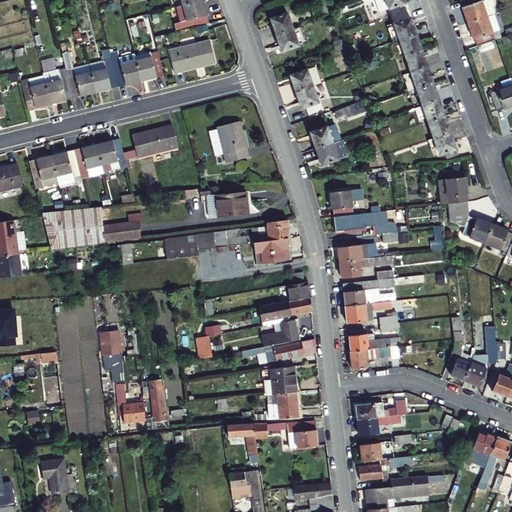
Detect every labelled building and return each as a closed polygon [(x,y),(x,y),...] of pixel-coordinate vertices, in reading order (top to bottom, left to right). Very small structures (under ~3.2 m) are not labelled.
[(329,14),(324,0),(323,0),(317,2),(322,17),(329,14)] [(464,0),(465,4),(464,5),(469,21),(488,15),(483,0),(464,0)] [(187,29),(207,24),(201,1),(181,6),(187,29)] [(286,7),(269,13),(274,30),(292,24),(286,7)] [(475,36),(476,36),(479,43),(496,37),(488,15),(469,21),(475,36)] [(416,36),(411,20),(394,26),(399,41),(416,36)] [(292,24),(274,30),(280,46),(297,41),(292,24)] [(405,58),(421,53),(416,36),(399,41),(405,58)] [(214,62),(209,40),(169,51),(174,72),(214,62)] [(88,65),(94,93),(117,88),(111,63),(107,50),(101,52),(103,61),(88,65)] [(410,75),(427,69),(421,53),(405,58),(410,75)] [(135,61),(133,55),(118,59),(118,61),(119,65),(135,61)] [(162,77),(157,56),(135,61),(140,82),(162,77)] [(63,61),(67,78),(72,98),(94,93),(88,65),(72,69),(70,59),(63,61)] [(118,61),(111,63),(117,88),(140,82),(135,61),(119,65),(118,61)] [(315,64),(289,72),(294,88),(311,82),(320,80),(315,64)] [(416,91),(433,86),(427,69),(410,75),(401,78),(407,94),(416,91)] [(498,77),(501,84),(511,81),(508,73),(498,77)] [(44,84),(42,76),(27,79),(29,88),(44,84)] [(27,79),(26,77),(19,79),(27,110),(49,104),(44,84),(29,88),(27,79)] [(72,98),(67,78),(44,84),(49,104),(72,98)] [(501,84),(488,89),(495,106),(502,104),(502,105),(511,101),(511,84),(511,81),(501,84)] [(311,82),(294,88),(299,105),(316,99),(311,82)] [(422,108),(438,103),(433,86),(416,91),(422,108)] [(350,112),(342,115),(344,119),(366,112),(363,101),(348,106),(350,112)] [(427,125),(444,120),(438,103),(422,108),(427,125)] [(433,142),(450,136),(444,120),(427,125),(433,142)] [(251,157),(242,121),(220,127),(229,163),(251,157)] [(179,148),(174,126),(135,136),(140,157),(179,148)] [(325,126),(308,131),(313,148),(330,142),(325,126)] [(446,161),(457,157),(450,136),(433,142),(438,157),(444,155),(446,161)] [(128,166),(122,138),(99,144),(104,165),(120,161),(122,167),(128,166)] [(330,142),(313,148),(319,163),(346,154),(341,139),(330,142)] [(104,165),(99,144),(76,150),(81,170),(104,165)] [(81,170),(76,150),(54,155),(61,183),(76,179),(76,177),(83,175),(81,170)] [(61,183),(54,155),(30,161),(37,188),(61,183)] [(0,191),(26,185),(20,164),(0,168),(0,191)] [(468,194),(466,177),(445,178),(447,195),(439,195),(440,204),(448,203),(467,201),(466,194),(468,194)] [(330,209),(333,209),(333,216),(379,211),(378,205),(362,207),(360,188),(329,192),(330,209)] [(244,214),(241,193),(212,196),(215,218),(244,214)] [(136,203),(135,195),(123,196),(124,204),(136,203)] [(215,218),(212,196),(202,198),(205,219),(215,218)] [(476,218),(468,215),(467,201),(448,203),(450,221),(464,227),(462,232),(485,242),(492,224),(476,217),(476,218)] [(97,207),(41,214),(50,255),(138,242),(134,225),(101,231),(97,207)] [(333,216),(332,216),(334,231),(365,228),(365,226),(380,225),(381,234),(387,233),(385,210),(379,211),(333,216)] [(286,238),(283,220),(262,223),(263,235),(256,236),(257,242),(286,238)] [(0,258),(15,256),(10,222),(0,223),(0,258)] [(511,233),(506,231),(507,230),(492,224),(485,242),(505,250),(510,238),(511,234),(511,233)] [(435,250),(442,250),(440,227),(433,228),(435,250)] [(394,242),(393,233),(387,233),(381,234),(379,234),(380,243),(394,242)] [(253,254),(287,249),(286,238),(257,242),(252,243),(253,254)] [(511,239),(510,238),(505,250),(503,255),(511,258),(511,239)] [(364,243),(336,246),(338,261),(383,256),(383,250),(375,251),(374,244),(364,245),(364,243)] [(185,260),(183,249),(162,252),(164,263),(185,260)] [(481,250),(474,269),(493,276),(500,257),(481,250)] [(15,256),(0,258),(0,279),(18,278),(15,256)] [(383,256),(338,261),(340,277),(358,276),(357,267),(391,264),(390,256),(383,256)] [(390,269),(375,270),(376,278),(391,277),(390,269)] [(301,282),(300,274),(287,276),(289,284),(301,282)] [(376,278),(341,281),(343,304),(362,302),(361,288),(421,282),(420,274),(391,277),(376,278)] [(305,283),(285,287),(287,299),(307,296),(305,283)] [(308,299),(288,302),(286,303),(288,314),(309,310),(308,299)] [(362,302),(343,304),(344,321),(364,319),(364,318),(371,317),(370,308),(390,306),(389,300),(362,302)] [(288,314),(286,303),(256,308),(258,319),(288,314)] [(289,320),(288,314),(258,319),(260,326),(277,322),(289,320)] [(390,315),(377,316),(378,324),(391,322),(390,315)] [(453,361),(447,377),(462,383),(468,367),(455,362),(458,354),(460,347),(456,317),(448,318),(451,349),(446,359),(453,361)] [(259,335),(261,346),(280,342),(287,341),(299,339),(295,319),(289,320),(277,322),(279,332),(259,335)] [(378,324),(379,331),(396,329),(395,322),(391,322),(378,324)] [(223,333),(222,325),(206,328),(207,336),(223,333)] [(122,353),(120,330),(101,331),(103,354),(122,353)] [(364,331),(345,333),(347,350),(396,345),(395,336),(371,339),(364,339),(364,333),(364,331)] [(280,342),(280,345),(264,348),(267,362),(313,353),(312,339),(288,343),(287,341),(280,342)] [(497,376),(490,393),(505,399),(511,382),(511,379),(511,340),(509,341),(506,366),(510,366),(505,379),(497,376)] [(347,350),(349,368),(364,366),(363,356),(387,354),(387,358),(397,357),(396,345),(347,350)] [(257,363),(266,362),(263,347),(254,349),(257,363)] [(35,352),(36,363),(57,361),(56,350),(35,352)] [(501,350),(493,350),(493,365),(502,365),(501,350)] [(458,354),(455,362),(468,367),(471,359),(458,354)] [(468,367),(462,383),(476,388),(484,370),(482,369),(484,364),(472,358),(471,359),(468,367)] [(122,359),(114,360),(114,368),(113,369),(114,381),(123,380),(122,359)] [(296,391),(294,366),(271,369),(272,380),(266,380),(267,394),(296,391)] [(163,420),(160,380),(148,381),(151,417),(143,418),(143,419),(144,430),(152,429),(151,421),(163,420)] [(126,402),(124,383),(114,384),(115,403),(119,402),(121,422),(143,419),(143,418),(141,400),(126,402)] [(269,419),(299,417),(296,391),(267,394),(269,419)] [(395,408),(383,409),(384,415),(395,414),(404,413),(403,399),(394,400),(395,408)] [(207,412),(207,401),(186,401),(186,412),(207,412)] [(380,409),(379,402),(351,405),(352,419),(382,416),(380,414),(380,409)] [(37,410),(26,411),(28,424),(39,422),(37,410)] [(395,414),(384,415),(382,416),(352,419),(354,435),(375,432),(374,424),(396,422),(395,414)] [(315,444),(312,419),(282,421),(282,431),(287,431),(288,434),(292,433),(294,447),(315,444)] [(441,419),(437,430),(444,433),(449,423),(441,419)] [(266,438),(264,422),(250,423),(252,439),(266,438)] [(252,439),(250,423),(222,425),(224,437),(242,436),(244,455),(254,454),(252,439)] [(444,433),(443,435),(451,438),(455,425),(449,423),(444,433)] [(477,433),(470,449),(487,456),(494,437),(486,434),(485,436),(477,433)] [(403,443),(402,435),(390,436),(391,444),(403,443)] [(479,476),(476,484),(482,486),(494,456),(501,459),(508,443),(494,437),(487,456),(485,461),(479,476)] [(356,444),(357,459),(376,458),(377,458),(376,442),(356,444)] [(485,461),(463,452),(456,469),(463,472),(467,462),(477,466),(474,474),(479,476),(485,461)] [(412,464),(412,455),(389,456),(390,465),(412,464)] [(357,479),(378,477),(379,486),(385,483),(382,457),(377,458),(376,458),(377,464),(356,466),(357,479)] [(65,493),(61,460),(38,463),(40,479),(46,478),(49,495),(65,493)] [(256,487),(254,472),(229,475),(231,490),(256,487)] [(489,490),(494,492),(496,487),(501,475),(495,473),(489,490)] [(501,475),(496,487),(504,489),(509,478),(501,475)] [(379,486),(360,488),(362,508),(384,505),(384,499),(423,495),(422,489),(430,488),(429,477),(389,481),(387,482),(387,486),(379,486)] [(0,505),(13,503),(9,479),(0,480),(0,505)] [(322,507),(317,508),(317,511),(333,511),(330,480),(293,484),(294,498),(321,495),(322,507)] [(362,508),(362,511),(404,511),(414,511),(413,502),(384,505),(362,508)]
